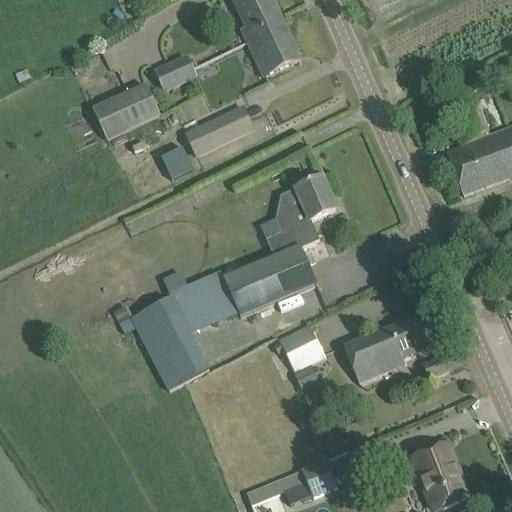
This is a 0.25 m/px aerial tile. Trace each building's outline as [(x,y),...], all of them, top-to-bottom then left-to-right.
[(262,32),(282,23),(270,0),(232,0),(247,30),(242,32),(248,46),(265,38),(262,32)] [(264,80),(282,71),(300,62),(282,23),(262,32),(265,38),(248,46),(264,80)] [(165,94),(196,80),(187,60),(156,74),(165,94)] [(161,117),(147,86),(93,112),(108,143),(161,117)] [(463,199),(482,192),(511,180),(511,149),(506,133),(491,139),(474,95),(466,98),(447,105),(464,148),(446,155),(463,199)] [(244,109),(186,139),(196,160),(255,130),(244,109)] [(182,149),(161,160),(172,183),(193,172),(182,149)] [(283,236),(267,243),(274,260),(300,249),(301,251),(320,243),(311,224),(336,213),(322,180),(297,192),(305,209),(277,222),(283,236)] [(226,286),(222,288),(226,298),(231,296),(241,320),(317,287),(301,251),(300,249),(274,260),(224,281),(226,286)] [(425,316),(407,323),(344,350),(359,387),(405,367),(403,362),(438,347),(425,316)] [(311,328),(278,343),(280,347),(275,349),(278,357),(285,355),(294,374),(326,360),(311,328)] [(449,374),(443,358),(424,366),(423,367),(429,382),(431,381),(449,374)] [(315,367),(297,373),(303,393),(322,387),(315,367)] [(419,472),(414,474),(425,502),(430,500),(434,511),(443,511),(467,503),(446,449),(434,453),(415,461),(419,472)] [(247,496),(252,511),(273,511),(312,496),(314,501),(339,491),(327,462),(247,496)]
